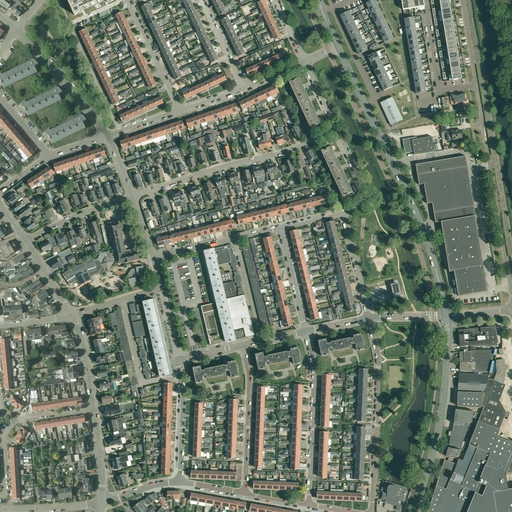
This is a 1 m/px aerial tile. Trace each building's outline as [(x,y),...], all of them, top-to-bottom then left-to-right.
[(11,4),(14,6),(18,0),(6,0),(2,5),(3,6),(3,7),(6,9),(6,8),(7,9),(11,4)] [(18,0),(14,6),(16,8),(12,13),(15,15),(14,15),(17,17),(18,16),(22,11),(23,12),(26,9),(20,4),(22,0),(18,0)] [(67,0),(69,2),(70,1),(74,10),(73,11),(73,10),(72,11),(74,15),(78,14),(80,13),(82,12),(81,10),(80,8),(82,7),(83,7),(99,0),(106,0),(107,3),(110,2),(112,1),(111,1),(113,0),(67,0)] [(258,3),(260,9),(263,7),(263,9),(267,7),(264,0),(261,2),(261,1),(260,2),(258,3)] [(372,0),(366,3),(368,8),(377,4),(375,0),(372,0)] [(213,4),(216,9),(220,7),(220,8),(223,7),(220,1),(213,4)] [(141,7),(144,13),(148,11),(148,12),(151,11),(148,4),(145,5),(144,5),(144,6),(141,7)] [(377,4),(368,8),(371,13),(380,9),(377,4)] [(186,8),(189,14),(196,11),(193,6),(189,8),(188,6),(186,8)] [(220,7),(216,9),(219,16),(222,14),(222,15),(223,14),(226,13),(223,7),(220,8),(220,7)] [(260,9),(263,15),(270,12),(267,7),(263,9),(263,7),(260,9)] [(380,9),(371,13),(373,18),(382,14),(380,9)] [(144,13),(147,19),(153,16),(151,11),(148,12),(148,11),(144,13)] [(199,18),(196,11),(189,14),(192,20),(194,18),(195,20),(199,18)] [(340,15),(343,20),(351,16),(349,11),(340,15)] [(116,15),(118,21),(121,20),(121,21),(125,19),(122,12),(119,14),(119,13),(118,14),(116,15)] [(263,15),(266,21),(269,20),(269,21),(273,19),(270,12),(263,15)] [(373,18),(375,23),(384,19),(382,14),(373,18)] [(147,19),(150,25),(153,23),(154,24),(157,23),(153,16),(147,19)] [(354,21),(351,16),(343,20),(345,25),(354,21)] [(228,25),(231,24),(228,17),(225,18),(224,19),(221,20),(224,26),(228,24),(228,25)] [(192,20),(195,26),(201,23),(199,18),(195,20),(194,18),(192,20)] [(118,21),(121,28),(128,25),(125,19),(121,21),(121,20),(118,21)] [(269,20),(266,21),(269,28),(276,25),(273,19),(269,21),(269,20)] [(378,28),(386,24),(384,19),(375,23),(378,28)] [(354,21),(345,25),(347,30),(356,26),(354,21)] [(153,23),(150,25),(153,31),(159,28),(157,23),(154,24),(153,23)] [(204,30),(201,23),(195,26),(197,32),(200,31),(200,32),(204,30)] [(224,26),(227,32),(233,29),(231,24),(228,25),(228,24),(224,26)] [(380,33),(389,28),(386,24),(378,28),(380,33)] [(121,28),(124,33),(126,32),(127,33),(131,31),(128,25),(121,28)] [(269,28),(272,33),(274,32),(275,33),(279,31),(276,25),(269,28)] [(356,26),(347,30),(349,35),(358,31),(356,26)] [(153,31),(155,37),(159,35),(160,36),(162,35),(159,28),(153,31)] [(391,33),(389,28),(380,33),(382,38),(391,33)] [(86,37),(89,36),(86,29),(83,31),(83,30),(82,31),(79,32),(82,38),(86,36),(86,37)] [(234,37),(237,36),(233,29),(227,32),(229,38),(233,36),(234,37)] [(197,32),(200,38),(207,35),(204,30),(200,32),(200,31),(197,32)] [(124,33),(127,40),(134,37),(131,31),(127,33),(126,32),(124,33)] [(281,37),(279,31),(275,33),(274,32),(272,33),(275,40),(277,39),(278,39),(278,38),(281,37)] [(361,36),(358,31),(349,35),(352,40),(361,36)] [(391,33),(382,38),(385,43),(393,38),(391,33)] [(165,40),(162,35),(160,36),(159,35),(155,37),(158,43),(165,40)] [(207,35),(200,38),(203,44),(205,43),(206,44),(210,42),(207,35)] [(86,36),(82,38),(85,45),(91,41),(89,36),(86,37),(86,36)] [(229,38),(232,45),(239,42),(237,36),(234,37),(233,36),(229,38)] [(352,40),(354,45),(363,41),(361,36),(352,40)] [(127,40),(130,45),(132,44),(132,45),(137,43),(134,37),(127,40)] [(158,43),(161,49),(165,47),(165,48),(168,47),(166,43),(165,40),(158,43)] [(91,41),(85,45),(87,50),(91,48),(92,49),(95,48),(91,41)] [(363,41),(354,45),(356,50),(365,46),(363,41)] [(212,48),(210,42),(206,44),(205,43),(203,44),(206,51),(212,48)] [(232,45),(235,50),(239,49),(240,50),(242,49),(239,42),(232,45)] [(133,52),(139,49),(137,43),(132,45),(132,44),(130,45),(133,52)] [(356,50),(359,55),(365,52),(368,51),(365,46),(356,50)] [(165,47),(161,49),(164,56),(170,53),(168,47),(165,48),(165,47)] [(91,48),(87,50),(91,57),(97,54),(95,48),(92,49),(91,48)] [(206,51),(208,56),(211,55),(212,56),(216,54),(212,48),(206,51)] [(133,52),(135,57),(138,56),(138,57),(142,55),(139,49),(133,52)] [(239,49),(235,50),(238,57),(242,56),(243,55),(245,54),(244,51),(242,49),(240,50),(239,49)] [(280,54),(283,60),(289,57),(288,54),(288,53),(287,53),(286,51),(280,54)] [(367,56),(370,61),(379,57),(376,52),(367,56)] [(164,56),(166,61),(171,59),(171,60),(174,59),(170,53),(164,56)] [(98,61),(100,60),(97,54),(91,57),(93,62),(97,60),(98,61)] [(218,60),(216,54),(212,56),(211,55),(208,56),(212,63),(214,62),(215,62),(215,61),(218,60)] [(283,60),(280,54),(274,56),(277,63),(283,60)] [(138,64),(145,61),(142,55),(138,57),(138,56),(135,57),(138,64)] [(277,63),(274,56),(269,59),(272,65),(277,63)] [(381,62),(379,57),(370,61),(372,66),(381,62)] [(166,61),(170,68),(176,65),(174,59),(171,60),(171,59),(166,61)] [(272,65),(269,59),(263,62),(266,68),(272,65)] [(1,84),(3,88),(36,72),(34,69),(34,68),(34,67),(37,64),(33,60),(31,61),(30,61),(31,63),(2,77),(1,76),(0,74),(0,80),(0,82),(1,84)] [(97,60),(93,62),(96,69),(103,66),(100,60),(98,61),(97,60)] [(138,64),(141,69),(143,68),(144,69),(148,67),(145,61),(138,64)] [(266,68),(263,62),(257,64),(260,71),(266,68)] [(381,62),(372,66),(374,71),(383,67),(381,62)] [(260,71),(257,64),(251,67),(254,73),(260,71)] [(170,68),(172,73),(176,71),(177,73),(179,71),(176,65),(170,68)] [(103,73),(106,72),(103,66),(96,69),(99,74),(103,72),(103,73)] [(144,76),(150,73),(148,67),(144,69),(143,68),(141,69),(144,76)] [(254,73),(251,67),(246,70),(247,72),(246,72),(247,74),(247,73),(249,76),(254,73)] [(383,67),(374,71),(377,76),(386,72),(383,67)] [(182,77),(179,71),(177,73),(176,71),(172,73),(175,80),(178,78),(178,79),(179,78),(182,77)] [(102,81),(108,78),(106,72),(103,73),(103,72),(99,74),(102,81)] [(379,81),(388,77),(386,72),(377,76),(379,81)] [(144,76),(146,81),(149,80),(150,81),(153,79),(150,73),(144,76)] [(217,77),(220,83),(226,80),(225,77),(225,76),(224,76),(223,74),(217,77)] [(220,83),(217,77),(212,79),(215,86),(220,83)] [(379,81),(381,86),(390,82),(388,77),(379,81)] [(109,86),(111,85),(108,78),(102,81),(104,86),(108,84),(109,86)] [(289,83),(296,98),(306,93),(299,78),(289,83)] [(149,80),(146,81),(150,88),(152,87),(153,87),(153,86),(156,85),(153,79),(150,81),(149,80)] [(215,86),(212,79),(206,82),(209,88),(215,86)] [(209,88),(206,82),(200,85),(203,91),(209,88)] [(393,87),(390,82),(381,86),(384,91),(393,87)] [(108,93),(114,90),(111,85),(109,86),(108,84),(104,86),(108,93)] [(203,91),(200,85),(194,87),(197,94),(203,91)] [(270,93),(271,96),(278,93),(276,90),(277,89),(276,89),(274,86),(269,88),(271,92),(270,93)] [(197,94),(194,87),(188,90),(191,96),(197,94)] [(57,88),(56,89),(55,89),(55,91),(26,105),(25,105),(25,104),(23,102),(19,105),(21,107),(23,107),(25,110),(24,110),(25,112),(27,116),(60,101),(58,97),(58,95),(61,92),(57,88)] [(269,88),(263,91),(266,99),(271,96),(270,93),(271,92),(269,88)] [(114,90),(108,93),(110,98),(114,97),(115,98),(117,97),(114,90)] [(191,96),(188,90),(182,93),(184,95),(183,96),(184,97),(184,96),(185,99),(191,96)] [(263,91),(257,94),(259,98),(258,99),(259,102),(266,99),(263,91)] [(306,93),(296,98),(303,113),(313,108),(306,93)] [(254,104),(259,102),(258,99),(259,98),(257,94),(251,97),(254,104)] [(454,101),(455,105),(467,103),(468,101),(468,99),(466,98),(465,94),(450,96),(451,101),(454,101)] [(114,97),(110,98),(113,105),(116,104),(117,104),(117,103),(120,102),(117,97),(115,98),(114,97)] [(155,100),(157,106),(163,103),(162,100),(162,99),(160,97),(155,100)] [(254,104),(251,97),(246,99),(247,104),(246,104),(248,107),(254,104)] [(392,98),(380,103),(392,128),(394,126),(393,124),(402,120),(392,98)] [(247,104),(246,99),(239,103),(240,105),(240,106),(241,106),(241,107),(242,110),(248,107),(246,104),(247,104)] [(157,106),(155,100),(149,102),(152,109),(157,106)] [(152,109),(149,102),(143,105),(146,111),(152,109)] [(235,104),(229,106),(231,110),(230,110),(231,114),(238,111),(237,108),(237,107),(236,107),(235,104)] [(146,111),(143,105),(137,108),(140,114),(146,111)] [(225,116),(231,114),(230,110),(231,110),(229,106),(223,108),(225,116)] [(140,114),(137,108),(131,110),(134,117),(140,114)] [(217,115),(218,118),(225,116),(223,108),(217,110),(219,114),(217,115)] [(313,108),(303,113),(311,128),(321,124),(313,108)] [(126,113),(129,119),(134,117),(131,110),(126,113)] [(219,114),(217,110),(210,112),(213,120),(218,118),(217,115),(219,114)] [(213,120),(210,112),(205,114),(206,118),(205,119),(206,122),(213,120)] [(129,119),(126,113),(120,116),(121,118),(120,119),(121,120),(123,122),(129,119)] [(206,118),(205,114),(198,116),(201,124),(206,122),(205,119),(206,118)] [(50,140),(51,144),(84,128),(82,125),(83,124),(82,123),(85,120),(81,116),(79,117),(79,119),(50,133),(49,132),(47,130),(44,133),(45,135),(47,134),(49,138),(48,138),(49,140),(50,140)] [(201,124),(198,116),(192,118),(194,123),(193,123),(194,126),(201,124)] [(194,123),(192,118),(186,121),(187,124),(187,125),(188,128),(194,126),(193,123),(194,123)] [(9,123),(5,119),(2,122),(1,121),(0,121),(0,125),(3,129),(9,123)] [(176,128),(177,131),(184,129),(183,125),(184,125),(183,124),(182,121),(176,123),(178,127),(176,128)] [(3,129),(6,133),(9,131),(10,132),(13,129),(9,123),(3,129)] [(176,123),(169,125),(172,133),(177,131),(176,128),(178,127),(176,123)] [(164,132),(165,135),(172,133),(169,125),(164,127),(165,131),(164,132)] [(296,127),(294,128),(294,127),(291,128),(292,129),(291,130),(292,132),(292,133),(296,139),(296,140),(299,138),(298,138),(301,137),(298,130),(300,129),(298,126),(296,127)] [(164,127),(157,129),(160,137),(165,135),(164,132),(165,131),(164,127)] [(6,133),(11,138),(17,133),(13,129),(10,132),(9,131),(6,133)] [(153,139),(160,137),(157,129),(151,131),(153,135),(152,136),(153,139)] [(282,129),(279,130),(284,143),(289,141),(287,134),(285,135),(284,132),(283,132),(282,129)] [(264,130),(262,131),(266,148),(271,147),(270,141),(273,140),(271,134),(268,135),(269,140),(267,140),(266,137),(265,137),(264,130)] [(284,143),(279,130),(277,131),(279,137),(276,138),(278,145),(284,143)] [(452,136),(453,139),(462,138),(461,130),(451,132),(449,132),(446,133),(448,141),(450,140),(450,136),(452,136)] [(151,131),(145,133),(147,141),(153,139),(152,136),(153,135),(151,131)] [(266,148),(262,131),(259,132),(260,138),(259,138),(260,140),(261,140),(261,141),(258,142),(259,149),(266,148)] [(11,138),(15,143),(17,140),(18,142),(22,139),(17,133),(11,138)] [(145,133),(139,135),(141,139),(139,140),(141,143),(147,141),(145,133)] [(213,134),(204,137),(207,145),(216,141),(213,134)] [(139,135),(132,137),(135,145),(141,143),(139,140),(141,139),(139,135)] [(128,148),(135,145),(132,137),(127,139),(128,144),(127,144),(128,148)] [(241,145),(243,145),(245,155),(252,153),(248,137),(240,139),(241,145)] [(414,155),(419,154),(434,152),(432,137),(417,139),(416,137),(403,140),(405,153),(413,152),(414,155)] [(26,143),(22,139),(18,142),(17,140),(15,143),(20,148),(26,143)] [(123,149),(128,148),(127,144),(128,144),(127,139),(120,142),(121,145),(121,146),(122,146),(123,149)] [(20,148),(23,153),(26,150),(27,151),(30,148),(26,143),(20,148)] [(210,155),(211,154),(213,162),(219,160),(217,152),(215,147),(214,146),(208,148),(210,155)] [(223,148),(223,150),(221,151),(222,156),(224,156),(225,158),(226,158),(226,159),(228,158),(231,157),(229,150),(228,147),(223,148)] [(328,166),(338,162),(331,147),(321,151),(328,166)] [(34,153),(30,148),(27,151),(26,150),(23,153),(28,158),(31,156),(32,155),(34,153)] [(97,155),(98,158),(105,156),(104,152),(105,152),(104,151),(103,148),(97,150),(99,154),(97,155)] [(1,154),(7,161),(11,157),(5,150),(1,154)] [(93,160),(98,158),(97,155),(99,154),(97,150),(90,152),(93,160)] [(310,150),(305,153),(309,160),(311,165),(319,160),(317,156),(314,157),(310,150)] [(93,160),(90,152),(85,154),(86,158),(85,159),(86,162),(93,160)] [(197,154),(196,155),(198,159),(199,158),(201,165),(207,163),(203,152),(201,153),(201,152),(197,153),(197,154)] [(86,158),(85,154),(78,156),(81,164),(86,162),(85,159),(86,158)] [(81,164),(78,156),(73,158),(74,162),(73,163),(74,166),(81,164)] [(295,158),(298,165),(296,166),(298,170),(306,167),(301,156),(295,158)] [(467,166),(465,156),(416,165),(417,174),(419,185),(424,184),(469,177),(467,166)] [(74,162),(73,158),(66,160),(68,168),(74,166),(73,163),(74,162)] [(60,167),(61,170),(68,168),(66,160),(60,162),(62,166),(60,167)] [(138,166),(137,164),(136,160),(127,163),(129,169),(138,166)] [(170,160),(164,162),(166,169),(167,169),(169,175),(174,173),(170,160)] [(285,165),(282,166),(284,171),(286,170),(287,174),(294,172),(293,168),(291,160),(284,162),(285,165)] [(62,166),(60,162),(53,164),(54,167),(54,168),(55,169),(56,172),(61,170),(60,167),(62,166)] [(183,164),(182,162),(176,164),(177,166),(176,167),(178,171),(179,170),(180,174),(185,172),(183,164)] [(345,177),(338,162),(328,166),(335,182),(345,177)] [(140,171),(142,170),(144,169),(149,184),(154,182),(153,177),(152,174),(151,171),(148,172),(147,169),(148,168),(146,163),(141,165),(140,163),(137,164),(138,166),(140,171)] [(275,164),(271,165),(275,183),(278,182),(278,179),(282,178),(280,171),(277,172),(275,164)] [(272,183),(275,183),(271,165),(267,166),(269,174),(270,174),(270,177),(271,180),(272,180),(272,183)] [(45,175),(47,178),(54,174),(52,171),(51,170),(49,167),(44,170),(47,174),(45,175)] [(261,167),(258,168),(262,186),(263,189),(265,188),(265,187),(269,186),(268,181),(264,182),(263,176),(263,175),(261,167)] [(163,177),(161,169),(159,170),(159,168),(157,169),(157,170),(155,171),(158,179),(163,177)] [(262,186),(258,168),(253,169),(255,177),(256,177),(257,183),(258,183),(259,186),(260,190),(263,189),(262,186)] [(108,177),(114,175),(111,169),(106,171),(108,177)] [(44,170),(38,174),(43,181),(47,178),(45,175),(47,174),(44,170)] [(244,171),(244,172),(242,172),(244,179),(245,179),(247,184),(246,184),(247,188),(249,188),(250,191),(255,190),(254,182),(249,183),(249,182),(249,178),(250,178),(248,171),(247,171),(246,170),(244,171)] [(237,173),(233,174),(236,189),(237,189),(238,194),(241,193),(238,181),(239,181),(237,173)] [(38,174),(33,177),(36,181),(35,182),(36,185),(43,181),(38,174)] [(139,174),(133,176),(137,188),(143,186),(139,174)] [(32,188),(36,185),(35,182),(36,181),(33,177),(27,181),(29,184),(29,185),(30,185),(32,188)] [(353,192),(345,177),(335,182),(343,197),(353,192)] [(470,186),(469,177),(424,184),(426,194),(427,204),(432,203),(472,196),(470,186)] [(225,197),(224,193),(219,178),(215,179),(218,188),(221,196),(222,198),(225,197)] [(205,184),(204,185),(205,188),(204,188),(205,192),(206,192),(209,202),(214,200),(211,190),(212,190),(209,183),(207,184),(207,183),(205,184)] [(23,184),(21,185),(15,189),(18,193),(26,187),(23,184)] [(106,184),(104,184),(108,197),(113,196),(110,186),(107,187),(106,184)] [(118,184),(113,185),(113,188),(116,195),(121,193),(119,186),(118,186),(118,184)] [(201,197),(200,195),(200,194),(197,186),(194,187),(199,203),(199,205),(202,204),(201,201),(201,200),(201,197)] [(198,204),(199,203),(194,187),(189,189),(192,197),(193,197),(193,198),(194,200),(196,203),(197,202),(198,204)] [(97,189),(97,190),(98,193),(100,200),(105,198),(103,191),(102,189),(100,190),(99,188),(97,189)] [(89,190),(90,193),(89,193),(90,196),(92,203),(97,201),(95,194),(94,191),(93,189),(89,190)] [(179,193),(177,193),(181,204),(181,205),(183,204),(183,203),(187,202),(186,198),(184,198),(182,192),(182,191),(179,192),(179,193)] [(19,194),(18,195),(16,193),(14,194),(11,196),(8,199),(11,204),(17,200),(18,201),(22,198),(19,194)] [(176,205),(181,204),(177,193),(176,194),(176,193),(173,194),(173,195),(172,195),(175,202),(176,205)] [(77,197),(78,197),(77,195),(70,197),(73,207),(80,205),(81,207),(77,197)] [(77,197),(81,207),(88,205),(84,195),(78,197),(77,197)] [(319,200),(321,205),(328,203),(327,200),(327,199),(326,199),(326,195),(320,197),(321,200),(319,200)] [(307,204),(308,208),(315,206),(313,198),(312,196),(310,197),(310,196),(307,197),(308,203),(307,204)] [(474,205),(472,196),(432,203),(434,212),(435,223),(441,222),(475,216),(474,205)] [(61,207),(60,204),(59,201),(57,198),(55,199),(57,204),(55,205),(60,215),(61,214),(61,215),(64,214),(61,207)] [(166,199),(160,201),(162,208),(163,208),(163,211),(169,209),(168,206),(166,199)] [(20,203),(13,208),(16,212),(23,207),(23,206),(26,204),(24,201),(20,203)] [(61,207),(64,214),(68,212),(68,211),(69,211),(66,204),(66,205),(64,202),(60,204),(61,207)] [(155,202),(150,204),(154,216),(159,214),(158,209),(155,202)] [(290,212),(288,205),(282,206),(283,209),(282,210),(283,214),(290,212)] [(24,209),(18,214),(22,218),(28,214),(30,212),(27,208),(24,210),(24,209)] [(55,216),(52,209),(45,212),(48,219),(55,216)] [(250,214),(252,222),(258,220),(256,216),(258,216),(257,212),(250,214)] [(245,219),(244,215),(237,217),(238,221),(238,222),(239,225),(245,223),(244,219),(245,219)] [(449,272),(454,271),(483,266),(482,260),(479,242),(475,216),(441,222),(448,264),(449,272)] [(26,226),(29,231),(32,229),(33,229),(36,227),(39,225),(34,219),(32,221),(30,218),(24,223),(26,226)] [(70,270),(63,275),(69,285),(77,281),(80,286),(96,277),(95,275),(98,273),(103,276),(107,269),(109,270),(114,262),(116,262),(117,264),(124,263),(132,262),(132,261),(139,260),(139,259),(142,259),(140,253),(138,253),(136,247),(133,248),(133,250),(127,251),(125,250),(121,230),(123,229),(121,221),(108,224),(115,253),(110,254),(109,252),(101,254),(97,260),(94,260),(93,260),(84,263),(85,264),(80,266),(80,265),(76,267),(76,268),(71,270),(70,270)] [(228,225),(227,221),(220,223),(222,231),(228,229),(227,225),(228,225)] [(98,230),(96,222),(90,224),(93,231),(91,232),(94,240),(101,238),(98,230)] [(83,227),(78,229),(80,237),(81,236),(82,239),(86,238),(87,240),(90,238),(88,234),(86,234),(83,227)] [(203,231),(202,227),(195,229),(197,237),(202,236),(201,231),(203,231)] [(290,232),(291,238),(296,237),(296,238),(300,237),(298,230),(294,231),(293,231),(290,232)] [(82,246),(80,243),(81,243),(79,237),(76,238),(73,231),(67,233),(70,240),(69,240),(72,246),(75,245),(77,248),(82,246)] [(60,234),(56,236),(59,245),(61,244),(61,245),(68,241),(66,235),(63,236),(62,234),(61,235),(60,234)] [(337,234),(329,236),(331,241),(334,240),(334,242),(339,241),(337,234)] [(52,237),(51,238),(47,240),(48,241),(40,245),(42,249),(55,242),(52,237)] [(268,245),(273,244),(271,237),(268,238),(268,237),(267,238),(263,239),(264,245),(268,244),(268,245)] [(301,243),(300,237),(296,238),(296,237),(291,238),(293,245),(301,243)] [(0,246),(0,250),(2,253),(14,245),(11,241),(5,245),(4,245),(4,244),(0,246)] [(54,252),(56,251),(57,253),(60,251),(58,246),(57,247),(55,244),(56,243),(55,242),(42,249),(43,252),(52,248),(52,249),(53,249),(54,252)] [(2,253),(1,253),(5,259),(11,255),(10,254),(11,254),(17,250),(14,245),(2,253)] [(91,247),(93,253),(93,254),(99,252),(98,248),(97,245),(91,247)] [(231,272),(225,274),(223,269),(219,270),(218,265),(231,263),(232,267),(233,266),(234,271),(237,270),(236,266),(237,265),(235,255),(234,255),(231,245),(226,246),(227,246),(214,249),(203,251),(204,252),(205,252),(205,254),(205,255),(205,256),(207,267),(208,267),(208,268),(209,270),(209,271),(208,272),(211,283),(212,283),(212,284),(213,286),(213,288),(212,288),(215,299),(216,299),(216,300),(217,303),(216,303),(217,304),(216,304),(216,305),(217,310),(203,313),(210,346),(226,342),(226,343),(231,341),(231,342),(232,341),(236,340),(255,335),(247,302),(245,303),(244,298),(245,298),(244,292),(243,292),(242,288),(238,289),(239,293),(238,293),(239,299),(241,299),(242,304),(239,304),(237,298),(226,300),(226,298),(237,296),(233,281),(223,284),(222,282),(231,279),(233,279),(231,272)] [(340,246),(332,248),(334,254),(337,253),(337,254),(342,253),(340,246)] [(304,255),(303,250),(299,251),(299,249),(294,251),(296,257),(304,255)] [(276,257),(274,250),(266,252),(268,257),(271,257),(271,258),(276,257)] [(22,254),(9,262),(12,267),(16,266),(21,264),(19,264),(18,262),(24,258),(24,257),(23,255),(22,254)] [(76,261),(73,255),(67,259),(70,264),(76,261)] [(60,257),(59,258),(50,263),(54,269),(63,264),(64,263),(60,257)] [(340,267),(345,266),(343,259),(335,261),(337,266),(340,266),(340,267)] [(16,280),(22,277),(32,270),(30,267),(29,267),(28,265),(25,267),(26,269),(25,270),(23,266),(17,270),(19,273),(16,276),(14,274),(9,277),(10,280),(15,277),(16,280)] [(483,266),(454,271),(454,274),(458,296),(487,291),(485,278),(483,266)] [(131,270),(129,275),(129,278),(130,278),(130,280),(129,280),(130,287),(138,286),(136,278),(138,276),(145,274),(143,267),(136,269),(136,270),(135,270),(131,270)] [(299,270),(300,276),(305,275),(305,276),(309,275),(307,268),(299,270)] [(34,273),(32,270),(22,277),(16,280),(18,283),(24,279),(27,277),(27,278),(34,273)] [(339,274),(336,274),(337,280),(340,279),(343,278),(343,280),(348,279),(346,272),(339,274)] [(310,281),(309,275),(305,276),(305,275),(300,276),(302,283),(310,281)] [(396,279),(370,285),(371,291),(395,285),(395,286),(396,285),(398,285),(396,279)] [(31,285),(27,287),(25,288),(27,291),(28,291),(40,283),(38,280),(31,284),(31,285)] [(42,287),(40,283),(28,291),(30,294),(35,291),(42,287)] [(395,286),(391,287),(394,298),(402,296),(399,285),(396,285),(395,286)] [(48,296),(45,291),(33,298),(36,303),(34,304),(37,309),(41,307),(40,306),(44,303),(42,300),(48,296)] [(29,299),(26,295),(24,293),(20,296),(24,302),(29,299)] [(311,301),(315,300),(313,293),(305,295),(307,301),(311,300),(311,301)] [(350,305),(354,304),(352,297),(345,299),(346,304),(349,303),(350,305)] [(141,337),(145,336),(151,335),(151,337),(144,339),(146,345),(148,353),(154,351),(159,372),(160,377),(164,376),(164,377),(171,375),(169,369),(168,367),(168,368),(167,365),(168,365),(168,364),(166,353),(165,352),(165,351),(164,351),(164,349),(164,348),(165,347),(162,336),(161,336),(161,335),(160,333),(160,331),(161,331),(158,320),(157,319),(157,316),(156,315),(157,315),(155,304),(154,304),(154,302),(153,302),(153,300),(154,300),(148,301),(148,300),(147,301),(143,302),(143,304),(138,305),(137,305),(138,313),(140,313),(141,315),(141,319),(142,321),(138,322),(138,325),(133,326),(135,335),(140,334),(141,337)] [(311,300),(307,301),(308,308),(316,306),(315,300),(311,301),(311,300)] [(349,303),(346,304),(348,311),(351,311),(352,311),(352,310),(356,310),(354,304),(350,305),(349,303)] [(53,304),(43,309),(47,316),(49,315),(50,315),(52,314),(56,311),(53,304)] [(90,328),(100,325),(98,318),(88,321),(89,324),(88,324),(89,327),(90,327),(90,328)] [(286,319),(283,320),(285,327),(288,326),(288,327),(290,327),(290,326),(293,325),(291,320),(287,321),(286,319)] [(102,332),(100,325),(90,328),(90,329),(89,329),(90,332),(91,332),(92,335),(102,332)] [(67,332),(66,333),(64,326),(48,329),(49,335),(56,334),(56,335),(61,334),(61,338),(68,337),(67,332)] [(489,338),(497,338),(495,326),(488,327),(489,327),(463,329),(464,334),(463,334),(459,335),(460,346),(469,345),(469,346),(489,346),(489,338)] [(40,329),(33,330),(34,338),(34,341),(41,340),(40,329)] [(340,340),(343,349),(349,348),(352,347),(351,344),(355,344),(357,351),(360,350),(361,350),(365,349),(361,334),(358,335),(358,334),(356,335),(354,336),(354,338),(350,339),(350,338),(340,340)] [(489,338),(489,346),(497,346),(497,344),(498,344),(498,343),(497,338),(489,338)] [(67,340),(67,341),(66,341),(65,341),(65,345),(66,345),(67,348),(74,347),(73,340),(72,340),(72,339),(67,340)] [(95,347),(102,345),(101,339),(94,341),(95,347)] [(336,350),(343,349),(340,340),(331,342),(331,343),(327,344),(326,339),(324,340),(323,340),(322,340),(318,341),(322,356),(326,355),(326,356),(327,355),(330,354),(328,349),(332,348),(333,351),(336,351),(336,350)] [(102,345),(95,347),(97,353),(104,352),(102,345)] [(287,352),(277,354),(279,363),(286,361),(286,362),(289,361),(288,358),(292,357),(294,364),(296,364),(297,364),(298,364),(302,363),(298,347),(295,348),(293,348),(293,349),(291,349),(291,352),(287,352)] [(488,372),(493,350),(470,350),(470,351),(465,351),(464,351),(459,352),(460,363),(460,371),(488,372)] [(273,364),(279,363),(277,354),(268,356),(268,357),(264,357),(263,353),(260,353),(259,354),(255,355),(259,370),(262,369),(264,369),(266,368),(265,363),(269,362),(270,365),(273,364)] [(97,362),(97,364),(109,362),(108,356),(110,356),(109,354),(99,355),(99,357),(96,358),(97,359),(96,359),(96,362),(97,362)] [(511,511),(511,488),(508,489),(506,473),(511,472),(511,442),(496,437),(506,412),(504,409),(502,408),(502,406),(499,400),(505,385),(503,384),(505,379),(504,379),(504,377),(505,375),(505,373),(505,370),(505,367),(504,359),(496,361),(497,364),(496,364),(497,369),(497,372),(496,374),(494,380),(488,379),(488,375),(459,374),(457,406),(470,407),(481,408),(481,406),(484,407),(470,443),(463,461),(458,459),(457,464),(444,460),(436,486),(428,511),(511,511)] [(215,367),(217,376),(223,375),(226,374),(226,372),(230,371),(231,378),(234,378),(235,377),(239,376),(236,361),(232,362),(232,361),(231,362),(228,363),(229,365),(225,366),(225,365),(224,365),(215,367)] [(217,376),(215,367),(206,369),(205,369),(205,370),(202,371),(201,366),(198,367),(196,367),(197,367),(193,368),(196,383),(200,383),(201,383),(201,382),(204,382),(203,377),(207,376),(207,379),(211,378),(217,376)] [(109,369),(106,369),(97,371),(98,378),(111,376),(109,369)] [(101,390),(109,388),(110,392),(115,391),(113,383),(109,383),(108,381),(99,383),(101,390)] [(111,395),(102,397),(103,404),(112,402),(111,395)] [(14,406),(18,401),(13,396),(8,402),(14,406)] [(18,401),(14,406),(19,411),(24,405),(18,401)] [(121,406),(113,407),(104,409),(106,415),(114,414),(114,413),(122,412),(121,406)] [(195,417),(202,417),(205,417),(205,411),(202,411),(202,409),(195,409),(195,417)] [(454,423),(449,447),(461,450),(463,438),(468,439),(469,434),(474,412),(455,409),(454,423)] [(107,422),(108,427),(122,424),(121,419),(107,422)] [(124,429),(122,424),(108,427),(109,433),(124,429)] [(21,427),(17,433),(24,437),(26,434),(29,436),(31,433),(28,431),(21,427)] [(121,438),(127,437),(126,432),(117,434),(117,437),(110,439),(110,440),(109,441),(110,445),(111,444),(111,446),(118,444),(118,445),(122,444),(121,438)] [(24,437),(17,433),(13,439),(19,443),(24,437)] [(460,456),(461,450),(449,447),(447,457),(456,459),(457,456),(460,456)] [(113,464),(127,462),(129,461),(128,456),(112,459),(112,460),(112,462),(113,462),(113,464)] [(90,464),(78,465),(79,471),(73,472),(73,475),(80,474),(80,472),(83,472),(83,471),(90,470),(90,469),(91,468),(91,466),(90,466),(90,464)] [(170,467),(161,467),(161,474),(165,474),(165,475),(166,475),(169,475),(170,467)] [(327,470),(319,470),(318,477),(322,477),(322,479),(323,479),(327,479),(327,470)] [(364,472),(355,472),(355,480),(359,480),(360,480),(363,480),(364,472)] [(83,486),(92,486),(92,479),(85,479),(85,475),(77,475),(77,481),(83,481),(83,486)] [(130,478),(129,478),(119,482),(119,484),(120,486),(121,487),(128,484),(128,485),(132,484),(130,478)] [(386,481),(384,485),(382,487),(382,492),(384,494),(382,500),(384,501),(385,500),(386,501),(385,503),(397,507),(398,505),(402,507),(405,495),(404,495),(405,493),(406,494),(408,488),(386,481)] [(65,489),(66,498),(72,497),(71,490),(74,490),(73,484),(67,485),(68,489),(65,489)] [(60,486),(54,487),(55,493),(58,492),(59,499),(66,498),(65,489),(60,490),(60,486)] [(92,486),(83,486),(83,489),(79,489),(79,492),(78,492),(78,495),(85,495),(85,492),(92,492),(92,486)] [(45,500),(45,491),(41,491),(40,488),(38,488),(38,487),(35,487),(35,494),(38,494),(39,500),(45,500)] [(45,491),(45,500),(52,499),(51,493),(55,493),(54,487),(48,487),(49,491),(45,491)] [(198,502),(199,495),(191,493),(191,497),(190,496),(190,498),(190,500),(198,502)] [(144,505),(145,505),(147,503),(148,505),(155,499),(152,495),(149,496),(147,498),(148,499),(145,501),(144,500),(142,502),(141,501),(139,503),(133,508),(133,509),(134,510),(135,510),(136,511),(144,505)] [(207,496),(199,495),(198,502),(206,503),(207,496)] [(206,503),(213,505),(214,498),(207,496),(206,503)] [(222,499),(214,498),(213,505),(221,506),(222,499)] [(221,506),(229,507),(230,500),(222,499),(221,506)] [(238,502),(230,500),(229,507),(233,508),(232,510),(234,510),(234,508),(237,509),(238,502)] [(246,503),(238,502),(237,509),(245,510),(245,508),(246,508),(246,507),(245,506),(246,503)]
